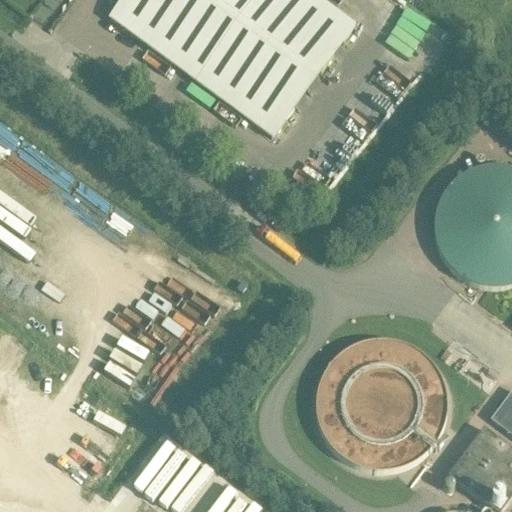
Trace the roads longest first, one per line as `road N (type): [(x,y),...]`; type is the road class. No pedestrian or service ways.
road 1 (unclassified): [(287,255),(0,41)]
road 2 (unknown): [(364,0),(372,22),(365,61),(307,139)]
